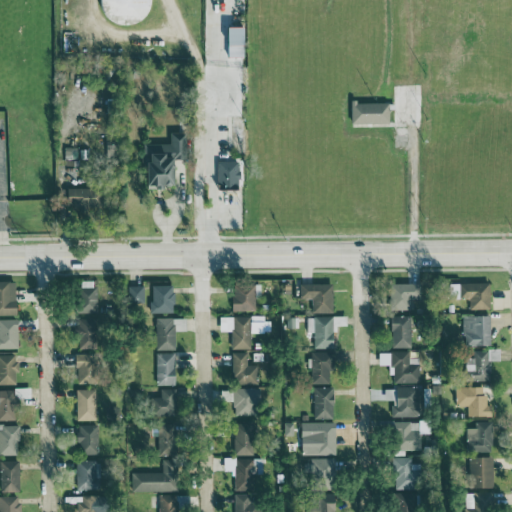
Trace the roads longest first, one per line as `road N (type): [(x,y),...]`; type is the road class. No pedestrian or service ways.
road 1 (secondary): [(0,258),(511,254)]
road 2 (residential): [(358,256),(364,511)]
road 3 (residential): [(202,256),(206,511)]
road 4 (residential): [(44,258),(48,511)]
